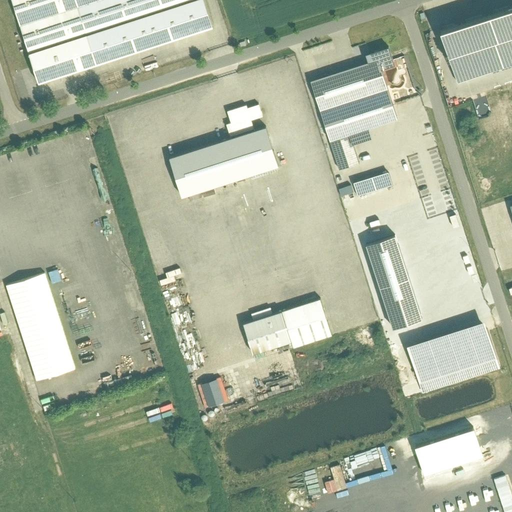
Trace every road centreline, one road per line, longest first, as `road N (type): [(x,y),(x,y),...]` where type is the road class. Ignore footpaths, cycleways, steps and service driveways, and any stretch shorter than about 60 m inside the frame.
road 1 (residential): [(404,3),(15,128)]
road 2 (residential): [(404,3),(511,321)]
